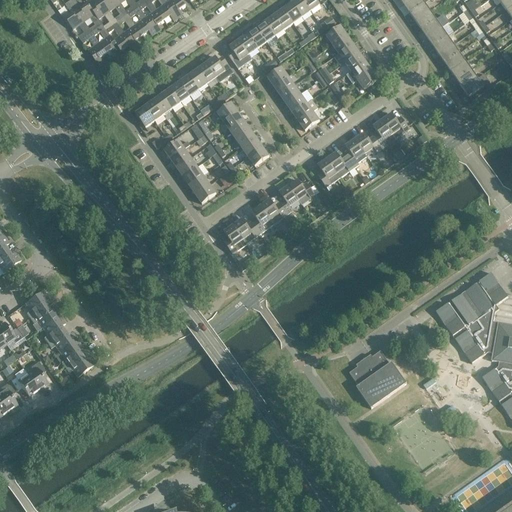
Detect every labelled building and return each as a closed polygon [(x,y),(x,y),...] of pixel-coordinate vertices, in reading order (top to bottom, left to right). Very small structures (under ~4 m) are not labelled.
[(74,0),(72,0),(69,2),(85,25),(91,21),(95,27),(90,31),(92,34),(103,26),(100,22),(88,5),(79,11),(78,10),(80,8),(74,0)] [(127,16),(126,13),(121,7),(116,0),(105,0),(102,3),(110,14),(116,10),(121,17),(115,21),(117,24),(127,16)] [(116,0),(121,7),(127,3),(131,9),(126,13),(127,16),(138,8),(136,6),(132,0),(116,0)] [(149,1),(148,0),(140,0),(142,2),(136,6),(138,8),(149,1)] [(178,19),(168,4),(164,0),(150,0),(149,1),(152,5),(158,1),(162,8),(157,12),(164,22),(172,16),(174,17),(171,19),(174,22),(178,19)] [(186,6),(181,0),(173,0),(168,4),(178,19),(183,16),(180,13),(178,14),(177,13),(186,6)] [(310,13),(301,0),(297,0),(292,4),(302,19),(310,13)] [(315,0),(301,0),(310,13),(320,6),(315,0)] [(424,4),(421,0),(412,0),(404,6),(409,15),(424,4)] [(511,8),(511,0),(507,0),(501,5),(506,13),(511,8)] [(164,22),(157,12),(152,5),(149,1),(138,8),(141,13),(147,9),(152,15),(146,19),(156,34),(161,31),(159,28),(156,30),(155,28),(164,22)] [(92,34),(90,31),(85,25),(69,2),(65,5),(71,15),(73,13),(75,15),(66,21),(74,32),(80,28),(84,35),(79,39),(81,42),(92,34)] [(92,2),(88,5),(100,22),(105,18),(110,25),(104,29),(106,31),(117,24),(115,21),(110,14),(102,3),(93,9),(92,7),(94,6),(92,2)] [(302,19),(292,4),(283,11),(293,25),(302,19)] [(430,12),(424,4),(409,15),(415,23),(430,12)] [(142,37),(149,33),(152,38),(156,34),(146,19),(141,13),(138,8),(127,16),(130,20),(136,16),(141,23),(135,27),(142,37)] [(293,25),(283,11),(274,17),(284,31),(293,25)] [(436,21),(430,12),(415,23),(421,31),(436,21)] [(142,37),(135,27),(130,20),(127,16),(117,24),(120,28),(125,24),(130,31),(124,35),(135,50),(139,46),(137,43),(135,45),(134,43),(142,37)] [(284,31),(274,17),(265,23),(275,37),(284,31)] [(330,19),(325,22),(320,26),(322,29),(325,33),(335,25),(330,19)] [(442,29),(436,21),(421,31),(427,40),(442,29)] [(275,37),(265,23),(256,29),(266,44),(275,37)] [(135,50),(124,35),(120,28),(117,24),(106,31),(109,36),(114,32),(119,39),(114,42),(121,52),(129,46),(130,48),(128,49),(130,53),(135,50)] [(109,36),(106,31),(104,29),(103,26),(92,34),(95,38),(100,34),(105,41),(99,45),(106,55),(115,49),(116,51),(114,52),(116,56),(121,52),(114,42),(109,36)] [(326,38),(333,47),(347,37),(340,27),(326,38)] [(266,44),(256,29),(247,36),(258,50),(266,44)] [(448,38),(442,29),(427,40),(433,48),(448,38)] [(106,55),(99,45),(95,38),(92,34),(81,42),(84,46),(89,42),(94,49),(88,53),(99,68),(104,64),(101,61),(99,63),(98,61),(106,55)] [(258,50),(247,36),(239,42),(249,56),(258,50)] [(353,45),(347,37),(333,47),(339,56),(353,45)] [(454,46),(448,38),(433,48),(439,57),(454,46)] [(252,61),(249,56),(239,42),(229,48),(233,54),(228,57),(238,71),(252,61)] [(359,54),(353,45),(339,56),(345,64),(359,54)] [(460,54),(454,46),(439,57),(445,65),(460,54)] [(366,63),(359,54),(345,64),(351,73),(366,63)] [(466,63),(460,54),(445,65),(451,73),(466,63)] [(215,58),(206,65),(216,79),(220,84),(234,74),(224,60),(219,64),(215,58)] [(372,72),(366,63),(351,73),(346,77),(353,85),(358,82),(372,72)] [(472,71),(466,63),(451,73),(457,82),(472,71)] [(216,79),(206,65),(197,71),(207,85),(216,79)] [(267,79),(274,88),(288,78),(282,69),(267,79)] [(207,85),(197,71),(189,77),(199,91),(207,85)] [(478,79),(472,71),(457,82),(462,90),(478,79)] [(378,81),(372,72),(358,82),(364,91),(378,81)] [(199,91),(189,77),(180,83),(190,98),(199,91)] [(294,87),(288,78),(274,88),(280,97),(294,87)] [(484,88),(478,79),(462,90),(469,99),(484,88)] [(190,98),(180,83),(171,90),(181,104),(190,98)] [(301,96),(294,87),(280,97),(286,106),(301,96)] [(181,104),(171,90),(162,96),(172,110),(181,104)] [(218,100),(219,102),(221,105),(230,99),(226,94),(218,100)] [(172,110),(162,96),(153,102),(163,116),(172,110)] [(307,105),(301,96),(286,106),(292,115),(307,105)] [(312,101),(307,105),(292,115),(299,123),(313,113),(318,110),(312,101)] [(163,116),(153,102),(144,108),(154,123),(163,116)] [(217,114),(224,124),(238,113),(231,104),(217,114)] [(154,123),(144,108),(135,115),(145,129),(154,123)] [(244,122),(238,113),(224,124),(230,132),(244,122)] [(319,122),(313,113),(299,123),(305,133),(319,122)] [(391,115),(382,122),(392,136),(401,130),(405,134),(410,131),(402,120),(397,124),(391,115)] [(250,131),(244,122),(230,132),(236,141),(250,131)] [(392,136),(382,122),(373,128),(379,137),(375,140),(382,150),(387,147),(383,142),(392,136)] [(257,140),(250,131),(236,141),(242,150),(257,140)] [(364,135),(355,141),(365,155),(374,149),(377,154),(382,150),(375,140),(370,143),(364,135)] [(422,137),(416,141),(420,146),(426,142),(422,137)] [(159,140),(152,144),(157,151),(163,146),(161,142),(159,140)] [(263,149),(257,140),(242,150),(248,159),(263,149)] [(365,155),(355,141),(346,148),(352,156),(347,160),(354,170),(359,166),(356,162),(365,155)] [(164,152),(170,161),(185,151),(178,142),(164,152)] [(269,158),(263,149),(248,159),(255,168),(269,158)] [(191,160),(185,151),(170,161),(177,170),(191,160)] [(327,161),(337,175),(340,180),(354,170),(347,160),(342,163),(336,154),(327,161)] [(197,168),(191,160),(177,170),(183,179),(197,168)] [(337,175),(327,161),(318,167),(324,176),(319,179),(326,189),(331,186),(328,181),(337,175)] [(204,177),(197,168),(183,179),(189,187),(204,177)] [(228,175),(222,180),(227,187),(234,183),(228,175)] [(210,186),(204,177),(189,187),(195,196),(210,186)] [(297,181),(288,188),(298,202),(307,196),(311,200),(316,197),(308,187),(304,190),(297,181)] [(216,195),(210,186),(195,196),(202,205),(216,195)] [(298,202),(288,188),(279,194),(285,203),(281,206),(288,216),(293,213),(290,208),(298,202)] [(270,201),(261,207),(271,222),(280,215),(283,220),(288,216),(281,206),(276,210),(270,201)] [(271,222),(261,207),(252,214),(258,222),(253,226),(260,236),(265,232),(262,228),(271,222)] [(242,220),(233,227),(243,241),(252,235),(255,239),(260,236),(253,226),(248,229),(242,220)] [(243,241),(233,227),(224,233),(230,242),(225,245),(232,256),(237,252),(234,247),(243,241)] [(9,245),(3,238),(0,240),(0,258),(6,254),(3,250),(9,245)] [(267,247),(263,250),(266,255),(271,252),(267,247)] [(9,259),(6,254),(0,258),(0,269),(3,273),(1,274),(2,276),(21,262),(15,254),(9,259)] [(254,257),(249,260),(252,265),(257,262),(254,257)] [(242,264),(238,267),(242,272),(246,269),(242,264)] [(508,299),(491,275),(436,314),(472,365),(488,354),(493,355),(491,362),(511,347),(511,326),(493,323),(494,317),(495,314),(499,311),(496,307),(508,299)] [(26,315),(30,320),(45,310),(42,305),(48,301),(42,293),(24,306),(25,308),(26,307),(30,312),(26,315)] [(48,314),(45,310),(30,320),(34,326),(38,323),(42,329),(43,330),(60,318),(54,310),(48,314)] [(65,325),(60,318),(43,330),(42,329),(38,332),(40,333),(43,331),(48,337),(44,340),(47,345),(62,334),(59,330),(65,325)] [(19,320),(14,323),(18,329),(22,325),(19,320)] [(4,324),(0,327),(0,337),(6,346),(15,340),(17,343),(22,340),(15,330),(11,333),(4,324)] [(22,326),(18,330),(21,335),(26,331),(22,326)] [(65,339),(62,334),(47,345),(51,350),(55,347),(59,354),(60,354),(77,342),(72,334),(65,339)] [(83,350),(77,342),(60,354),(59,354),(56,356),(57,358),(61,355),(65,361),(61,364),(65,369),(79,359),(76,354),(83,350)] [(511,347),(491,362),(499,364),(498,368),(482,380),(511,421),(511,347)] [(390,366),(380,353),(372,359),(371,356),(366,360),(356,367),(358,369),(349,375),(359,388),(356,389),(371,410),(407,385),(392,364),(390,366)] [(46,356),(41,360),(45,365),(50,361),(46,356)] [(83,363),(79,359),(65,369),(68,375),(72,372),(76,377),(75,379),(76,380),(95,367),(89,359),(83,363)] [(36,370),(27,376),(38,392),(47,385),(41,376),(45,373),(39,363),(33,367),(36,370)] [(38,392),(27,376),(18,382),(16,379),(11,383),(18,392),(23,389),(29,398),(38,392)] [(5,391),(0,394),(0,401),(8,413),(17,407),(11,398),(15,394),(8,385),(3,388),(5,391)] [(511,511),(511,488),(478,511),(511,511)]
